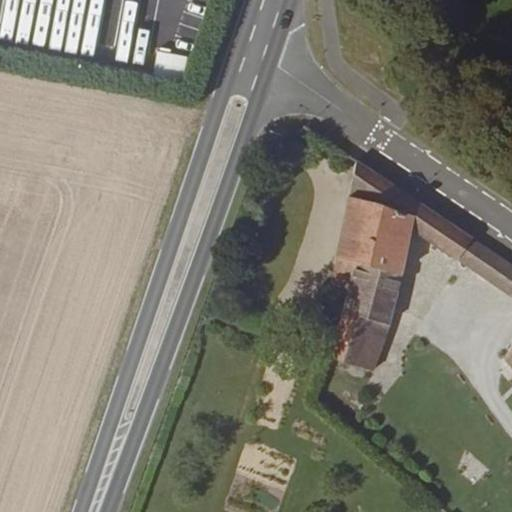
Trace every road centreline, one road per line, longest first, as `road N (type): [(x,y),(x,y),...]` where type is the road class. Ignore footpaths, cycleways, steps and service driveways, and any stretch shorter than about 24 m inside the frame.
road 1 (primary): [(93,511),(254,55)]
road 2 (residential): [(511,228),(254,55)]
